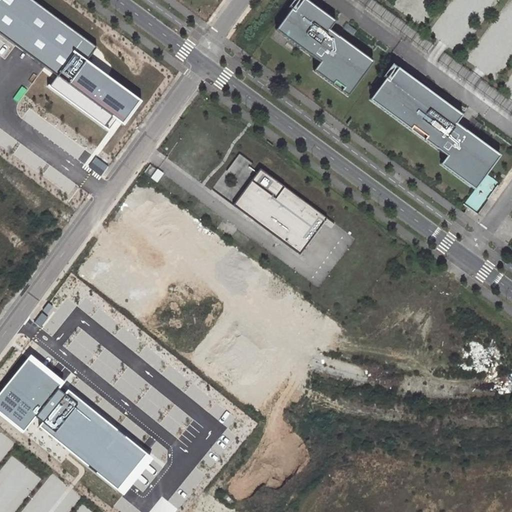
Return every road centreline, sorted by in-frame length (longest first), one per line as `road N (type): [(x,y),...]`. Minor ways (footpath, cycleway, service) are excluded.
road 1 (residential): [(201,62),(0,339)]
road 2 (unclassified): [(201,62),(464,256)]
road 3 (residential): [(511,130),(338,0)]
